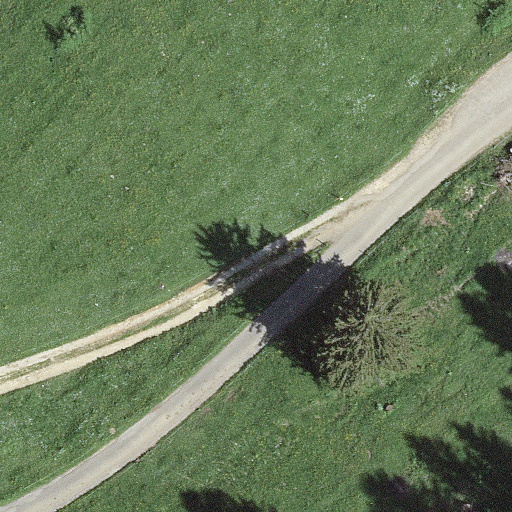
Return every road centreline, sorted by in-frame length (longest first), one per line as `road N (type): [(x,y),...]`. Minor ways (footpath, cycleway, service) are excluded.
road 1 (unclassified): [(511,113),(148,440),(29,511)]
road 2 (track): [(397,209),(317,240),(113,348),(0,386)]
